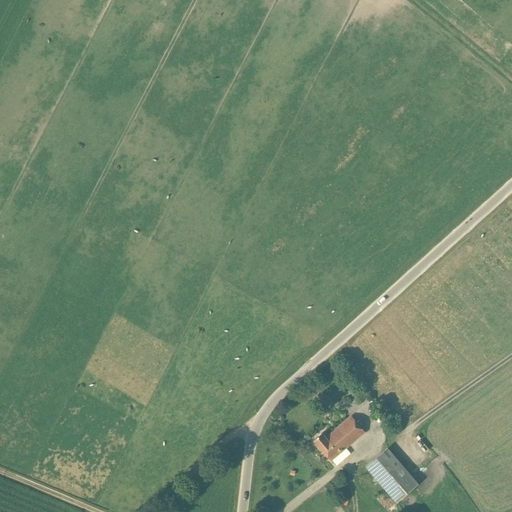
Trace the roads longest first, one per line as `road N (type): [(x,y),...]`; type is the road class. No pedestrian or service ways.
road 1 (tertiary): [(243,511),(254,430),(279,394),(511,186)]
road 2 (track): [(511,356),(414,426),(406,455)]
road 3 (track): [(254,430),(237,432),(145,511)]
